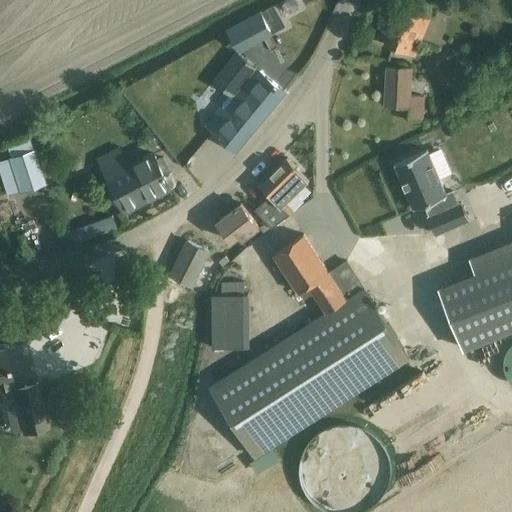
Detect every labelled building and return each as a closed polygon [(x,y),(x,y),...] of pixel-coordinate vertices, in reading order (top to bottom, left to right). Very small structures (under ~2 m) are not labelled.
[(415,55),(422,40),(431,18),(400,5),(385,43),(415,55)] [(262,10),(227,29),(237,47),(272,28),(262,10)] [(425,96),(410,95),(411,68),(388,66),(385,106),(409,107),(409,120),(424,121),(425,96)] [(285,90),(259,69),(235,98),(232,95),(229,95),(223,102),(223,106),(208,126),(237,150),(285,90)] [(511,111),(479,127),(491,154),(511,144),(511,111)] [(135,138),(117,145),(124,163),(142,157),(135,138)] [(428,148),(396,162),(415,208),(426,203),(431,215),(429,216),(436,233),(469,219),(462,202),(460,203),(455,191),(448,194),(440,178),(428,148)] [(10,157),(14,171),(21,191),(44,183),(33,150),(10,157)] [(171,186),(166,177),(170,175),(172,171),(165,157),(161,156),(157,158),(154,154),(131,166),(134,171),(112,182),(126,209),(171,186)] [(309,179),(302,171),(288,157),(260,184),(270,195),(255,209),(273,227),(291,214),(284,205),(309,179)] [(490,200),(511,192),(511,169),(483,180),(490,200)] [(218,221),(230,237),(233,240),(241,234),(244,239),(260,226),(242,202),(218,221)] [(70,243),(73,242),(118,226),(113,214),(66,231),(68,237),(70,243)] [(272,445),(289,434),(410,357),(348,260),(329,272),(304,234),(274,254),(300,292),(301,290),(306,297),(315,292),(328,312),(244,365),(227,376),(210,386),(255,456),(272,445)] [(210,251),(206,249),(188,240),(171,274),(193,285),(210,251)] [(511,257),(442,288),(468,348),(511,329),(511,257)] [(227,291),(245,291),(245,280),(227,280),(227,291)] [(214,347),(235,347),(251,347),(251,294),(235,294),(213,295),(214,347)] [(0,350),(0,388),(1,388),(5,403),(15,401),(23,433),(48,427),(38,383),(14,389),(5,350),(0,350)] [(440,358),(316,427),(337,465),(363,451),(354,434),(402,408),(393,392),(444,364),(440,358)] [(334,490),(346,510),(407,475),(396,455),(334,490)]
